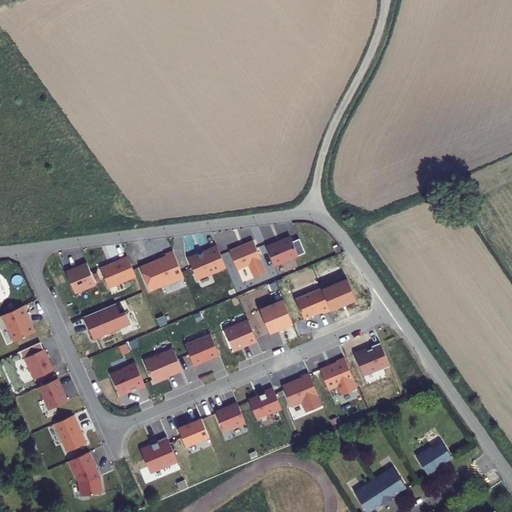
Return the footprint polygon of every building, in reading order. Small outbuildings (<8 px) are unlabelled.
[(274,266),(305,253),(299,239),(292,242),(290,237),(274,244),(274,243),(266,246),(274,266)] [(266,273),(253,241),(246,244),(246,245),(240,247),(240,246),(229,250),(237,269),(249,264),(254,278),(266,273)] [(226,267),(217,246),(209,249),(209,250),(188,259),(197,279),(226,267)] [(151,263),(140,267),(149,290),(166,284),(168,284),(184,278),(173,252),(165,255),(166,258),(151,264),(151,263)] [(136,278),(128,257),(100,269),(109,289),(136,278)] [(96,285),(87,264),(79,267),(80,268),(67,274),(75,294),(96,285)] [(322,291),(330,311),(356,301),(348,281),(322,291)] [(323,315),(331,312),(330,311),(322,291),(322,289),(296,300),(304,320),(322,313),(323,315)] [(283,328),(293,324),(283,301),(260,311),(269,334),(278,330),(283,328)] [(119,314),(115,304),(83,317),(93,340),(130,324),(124,312),(119,314)] [(22,306),(2,315),(14,341),(34,332),(30,323),(28,322),(26,316),(27,316),(22,306)] [(249,345),(257,342),(248,321),(224,331),(232,351),(248,344),(249,345)] [(193,366),(219,356),(210,335),(185,346),(193,366)] [(355,355),(363,377),(389,366),(380,344),(372,348),(372,350),(367,352),(367,350),(355,355)] [(33,379),(53,370),(43,349),(23,358),(33,379)] [(153,384),(182,372),(173,350),(144,362),(153,384)] [(337,363),(320,370),(328,391),(338,387),(341,397),(357,390),(344,359),(336,362),(337,363)] [(137,391),(145,387),(135,363),(122,368),(123,370),(110,375),(119,395),(135,388),(137,391)] [(322,407),(308,374),(301,377),(301,379),(282,387),(291,408),(302,404),(306,413),(322,407)] [(67,401),(56,378),(38,387),(48,410),(67,401)] [(281,410),(272,388),(264,392),(265,394),(248,400),(256,420),(281,410)] [(245,424),(236,404),(215,412),(223,432),(245,424)] [(86,443),(73,415),(53,424),(66,452),(86,443)] [(209,438),(201,419),(178,429),(185,447),(209,438)] [(177,462),(166,437),(156,441),(157,443),(151,445),(151,446),(140,451),(149,473),(177,462)] [(415,458),(426,474),(427,477),(435,472),(433,470),(435,469),(451,459),(442,444),(432,450),(431,449),(415,458)] [(88,452),(67,462),(72,472),(73,472),(78,483),(80,496),(101,493),(98,477),(93,465),(94,465),(88,452)] [(372,481),(386,503),(389,501),(393,499),(391,497),(405,489),(393,471),(385,476),(384,474),(372,481)] [(386,503),(372,481),(360,489),(362,491),(354,495),(364,511),(368,511),(378,506),(379,507),(386,503)]
